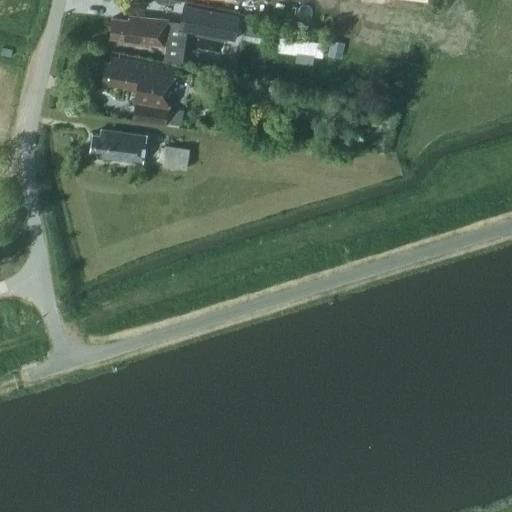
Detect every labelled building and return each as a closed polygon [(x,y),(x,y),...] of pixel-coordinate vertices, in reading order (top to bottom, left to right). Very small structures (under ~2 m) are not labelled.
[(236,40),(241,16),(184,4),(179,28),(187,30),(236,40)] [(133,42),(166,46),(169,20),(130,16),(130,20),(114,18),(112,37),(133,39),(133,42)] [(264,45),(267,32),(245,28),(242,40),(264,45)] [(323,57),(325,41),(280,35),(278,51),(323,57)] [(136,100),(169,105),(176,70),(156,66),(109,57),(108,62),(107,62),(103,82),(125,86),(124,87),(138,90),(136,100)] [(133,119),(177,126),(180,109),(169,108),(169,105),(136,100),(133,119)] [(99,157),(144,163),(148,137),(103,130),(102,135),(94,134),(92,151),(99,152),(99,157)] [(163,165),(188,169),(191,148),(166,145),(163,165)]
